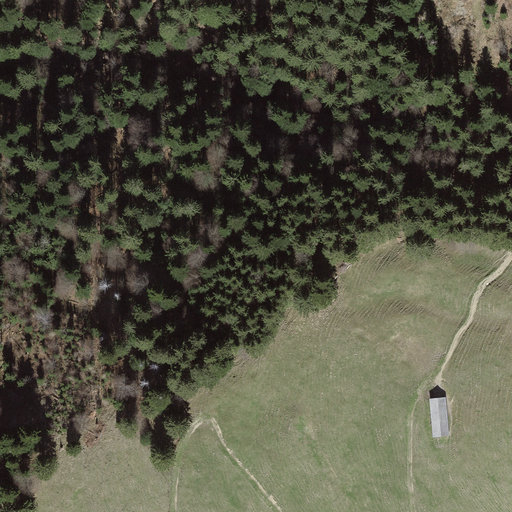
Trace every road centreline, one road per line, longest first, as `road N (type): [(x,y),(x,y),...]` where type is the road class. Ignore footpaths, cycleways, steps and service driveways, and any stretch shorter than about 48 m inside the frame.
road 1 (track): [(511,271),(488,293),(476,325),(422,397),(422,511)]
road 2 (track): [(289,511),(218,415),(200,425),(185,472),(185,511)]
